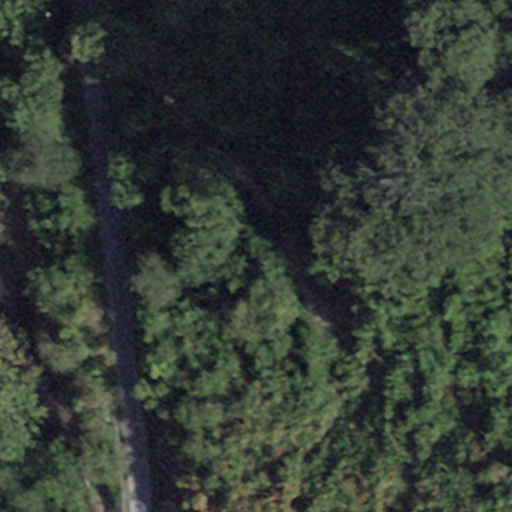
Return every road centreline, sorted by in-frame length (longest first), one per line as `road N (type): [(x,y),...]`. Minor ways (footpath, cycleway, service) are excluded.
road 1 (track): [(137,0),(150,61),(273,213),(316,323),(336,338),(344,332),(342,280),(307,172),(296,97),(299,0)]
road 2 (track): [(382,0),(454,131),(511,193)]
